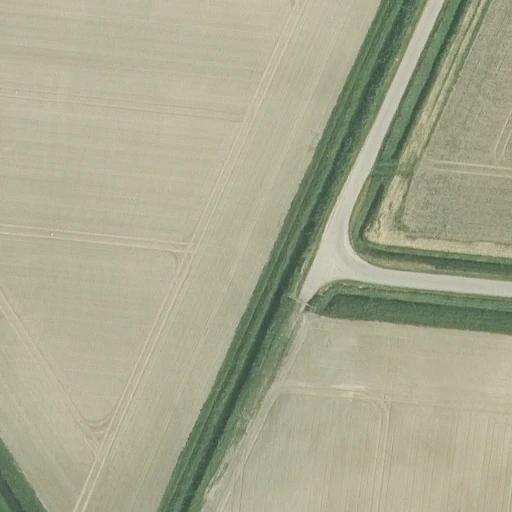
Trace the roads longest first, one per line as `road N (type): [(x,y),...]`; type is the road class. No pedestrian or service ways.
road 1 (unclassified): [(511,293),(318,273),(438,0)]
road 2 (track): [(318,273),(211,511)]
